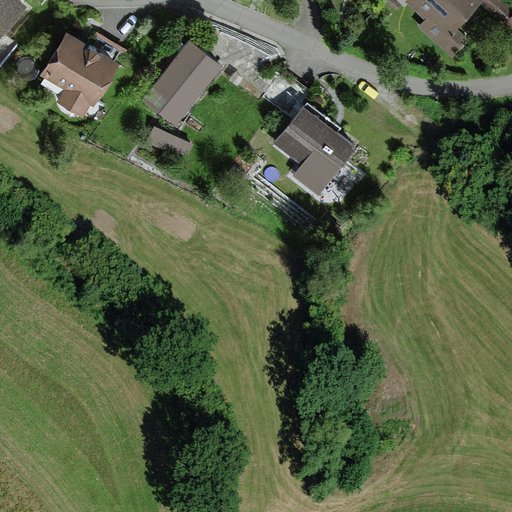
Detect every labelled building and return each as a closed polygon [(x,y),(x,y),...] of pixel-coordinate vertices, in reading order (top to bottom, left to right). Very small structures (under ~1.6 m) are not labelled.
[(0,0),(0,25),(17,5),(10,0),(0,0)] [(409,0),(409,1),(428,19),(421,27),(451,55),(458,47),(443,33),(474,0),(480,0),(501,19),(509,11),(497,0),(409,0)] [(60,38),(41,73),(67,87),(57,105),(78,116),(107,64),(60,38)] [(213,64),(187,44),(146,97),(172,117),(213,64)] [(348,145),(301,109),(277,140),(324,176),(348,145)] [(182,155),(186,145),(157,133),(153,144),(182,155)]
